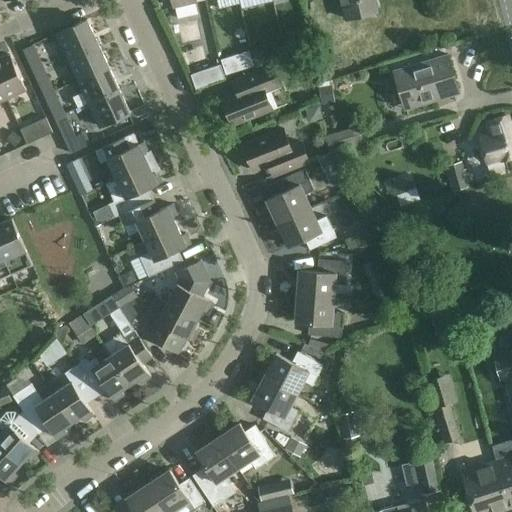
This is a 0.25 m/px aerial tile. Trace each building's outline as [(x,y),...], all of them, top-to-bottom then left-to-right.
[(341,0),(346,19),(378,11),(374,0),(341,0)] [(87,19),(56,33),(67,57),(98,43),(87,19)] [(98,43),(67,57),(78,79),(108,65),(98,43)] [(33,44),(24,48),(31,64),(40,60),(33,44)] [(198,48),(184,53),(189,67),(204,62),(198,48)] [(225,74),(239,71),(235,54),(220,58),(225,74)] [(394,70),(405,106),(458,90),(448,54),(394,70)] [(10,55),(0,59),(0,82),(7,98),(26,89),(10,55)] [(191,74),(196,89),(225,79),(220,64),(191,74)] [(84,93),(76,96),(81,106),(88,102),(119,88),(108,65),(78,79),(84,93)] [(251,118),(272,109),(265,92),(280,86),(272,66),(261,70),(242,77),(247,89),(222,98),(233,125),(251,118)] [(45,95),(53,90),(48,77),(39,81),(45,95)] [(333,85),(319,87),(322,104),(335,102),(333,85)] [(99,127),(130,113),(119,88),(88,102),(99,127)] [(53,90),(45,95),(52,110),(61,106),(53,90)] [(478,135),(481,146),(486,164),(500,160),(501,161),(511,157),(511,132),(507,116),(485,123),(488,133),(478,135)] [(68,122),(59,127),(65,140),(74,136),(68,122)] [(37,129),(41,137),(52,132),(49,124),(37,129)] [(330,150),(343,146),(361,141),(363,140),(358,126),(326,136),(330,150)] [(254,171),(278,161),(283,172),(301,165),(309,162),(301,142),(290,146),(283,128),(243,144),(254,171)] [(13,131),(6,139),(15,147),(22,138),(13,131)] [(106,146),(95,151),(100,163),(108,159),(117,179),(155,160),(151,150),(148,151),(143,142),(139,143),(134,133),(106,146)] [(9,165),(34,154),(29,143),(4,153),(9,165)] [(81,158),(69,162),(81,193),(93,188),(81,158)] [(125,196),(126,199),(129,197),(162,182),(157,172),(160,171),(155,160),(117,179),(125,196)] [(452,191),(468,187),(461,161),(444,166),(452,191)] [(267,199),(278,223),(310,208),(305,195),(315,191),(304,169),(278,181),(283,192),(267,199)] [(115,217),(120,214),(135,208),(129,197),(126,199),(125,196),(109,204),(115,217)] [(375,197),(366,201),(370,210),(379,206),(375,197)] [(141,230),(146,240),(177,226),(173,217),(177,214),(172,204),(158,210),(153,199),(135,208),(120,214),(130,235),(141,230)] [(278,223),(289,246),(305,239),(310,250),(336,238),(327,217),(317,221),(310,208),(278,223)] [(0,279),(32,265),(12,219),(0,223),(0,279)] [(146,240),(151,252),(140,257),(149,276),(160,272),(183,261),(178,250),(191,244),(186,233),(181,235),(177,226),(146,240)] [(334,284),(345,285),(347,261),(318,259),(317,271),(300,270),(298,295),(333,298),(334,284)] [(168,303),(198,319),(203,310),(207,312),(213,302),(202,296),(210,281),(200,260),(176,272),(180,279),(168,303)] [(366,266),(370,276),(375,274),(380,287),(374,289),(379,302),(392,297),(378,262),(366,266)] [(130,270),(117,276),(123,288),(125,287),(136,282),(130,270)] [(403,300),(410,298),(404,276),(398,278),(403,300)] [(341,337),(343,313),(332,312),(333,298),(298,295),(296,321),(309,322),(308,334),(328,336),(341,337)] [(146,317),(157,323),(149,338),(178,354),(186,338),(192,341),(198,330),(193,328),(198,319),(168,303),(157,297),(146,317)] [(94,307),(83,314),(91,326),(102,319),(94,307)] [(83,314),(68,324),(82,345),(97,335),(83,314)] [(506,316),(497,318),(500,330),(508,328),(506,316)] [(30,333),(35,343),(54,334),(49,324),(30,333)] [(66,326),(55,333),(63,344),(68,329),(66,326)] [(104,345),(111,356),(130,384),(138,379),(141,383),(151,376),(142,363),(152,356),(134,330),(124,337),(121,333),(104,345)] [(277,354),(265,377),(297,393),(303,380),(312,385),(317,375),(318,376),(324,364),(298,351),(292,362),(277,354)] [(500,381),(505,381),(511,379),(511,352),(494,357),(500,381)] [(97,397),(107,390),(114,401),(124,394),(121,390),(130,384),(111,356),(100,363),(96,357),(89,361),(87,358),(76,365),(97,397)] [(71,382),(54,393),(73,422),(81,417),(84,421),(94,414),(87,403),(97,397),(76,365),(65,372),(71,382)] [(426,380),(428,388),(444,443),(460,438),(449,403),(458,400),(450,373),(426,380)] [(265,377),(253,400),(268,408),(263,418),(289,432),(300,411),(290,406),(297,393),(265,377)] [(73,422),(54,393),(43,401),(31,383),(13,396),(23,411),(34,428),(37,432),(47,425),(57,439),(67,432),(64,428),(73,422)] [(0,402),(10,399),(6,389),(0,390),(0,402)] [(0,435),(0,445),(20,464),(27,457),(31,460),(39,451),(25,438),(34,428),(23,411),(18,415),(15,412),(6,413),(0,419),(1,428),(4,431),(0,435)] [(354,411),(339,414),(344,439),(359,436),(354,411)] [(259,431),(249,438),(240,423),(218,438),(238,467),(250,459),(257,468),(265,463),(276,456),(270,448),(259,431)] [(291,436),(284,449),(301,458),(308,445),(291,436)] [(192,475),(203,492),(214,507),(236,492),(225,476),(238,467),(218,438),(196,452),(206,466),(192,475)] [(0,475),(9,484),(17,475),(13,472),(20,464),(0,445),(0,475)] [(441,490),(433,456),(413,461),(422,494),(441,490)] [(511,456),(497,462),(509,508),(511,507),(511,456)] [(497,511),(509,508),(497,462),(462,473),(474,511),(497,511)] [(148,484),(166,511),(170,511),(189,500),(195,509),(206,502),(200,494),(189,478),(179,484),(170,470),(148,484)] [(290,478),(258,486),(261,501),(294,494),(290,478)] [(166,511),(148,484),(126,498),(135,511),(166,511)] [(260,511),(277,511),(278,511),(290,508),(290,511),(291,511),(288,497),(259,504),(260,511)] [(379,511),(424,511),(427,511),(424,499),(379,509),(379,511)]
